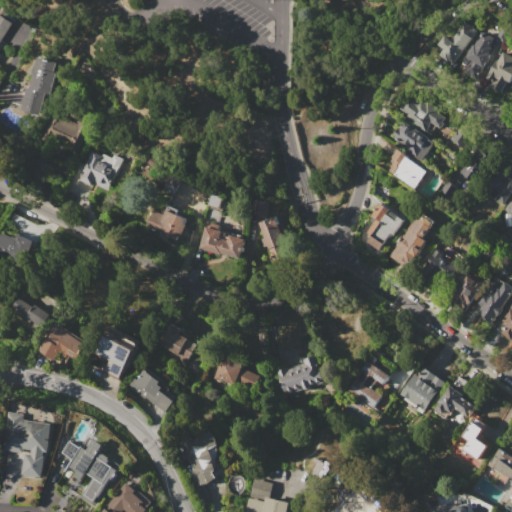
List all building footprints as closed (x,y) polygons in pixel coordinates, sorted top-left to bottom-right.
[(0,13),(13,22),(0,41),(0,13)] [(476,30),(452,64),(439,55),(444,49),(437,44),(443,35),(450,40),(463,22),(476,30)] [(495,41),(478,78),(464,72),(468,65),(461,62),(465,55),(467,56),(478,33),(495,41)] [(502,50),(511,55),(511,76),(510,81),(507,80),(502,91),(490,86),(493,81),(485,77),(494,58),(497,59),(502,50)] [(38,57),(57,63),(54,71),(57,73),(43,116),(21,109),(32,75),(30,74),(32,67),(34,68),(38,57)] [(20,104),(22,94),(8,91),(6,101),(20,104)] [(440,128),(431,122),(425,130),(405,116),(407,113),(400,108),(407,97),(415,103),(418,99),(426,104),(428,101),(440,110),(438,113),(446,118),(440,128)] [(75,154),(67,150),(73,137),(60,131),(69,111),(91,122),(75,154)] [(403,122),(434,143),(422,160),(405,149),(408,144),(394,135),(403,122)] [(459,127),(470,135),(461,147),(450,139),(459,127)] [(489,157),(477,148),(459,171),(471,180),(489,157)] [(426,171),(415,187),(390,169),(394,164),(389,160),(397,149),(409,157),(408,158),(426,171)] [(92,152),(102,157),(104,154),(112,158),(110,161),(119,166),(108,189),(80,175),(92,152)] [(511,179),(511,190),(503,204),(487,193),(490,188),(486,184),(492,175),(497,178),(504,168),(508,171),(505,175),(511,179)] [(169,175),(181,179),(176,194),(164,190),(169,175)] [(209,205),(212,194),(224,197),(221,207),(209,205)] [(511,216),(511,196),(503,211),(511,216)] [(267,200),(253,200),(253,216),(268,216),(267,200)] [(381,204),(404,219),(393,236),(390,234),(379,250),(367,242),(381,221),(373,216),(381,204)] [(147,226),(153,209),(164,213),(166,209),(186,217),(185,221),(187,221),(181,239),(177,237),(175,240),(160,235),(161,231),(147,226)] [(285,244),(275,216),(258,221),(267,250),(285,244)] [(425,217),(427,218),(429,216),(435,220),(423,238),(427,240),(407,268),(391,257),(399,245),(396,243),(401,235),(404,237),(418,218),(422,220),(425,217)] [(240,259),(201,248),(207,227),(210,228),(211,223),(218,225),(217,230),(220,230),(219,234),(230,237),(231,233),(245,237),(240,259)] [(0,249),(0,234),(1,232),(15,237),(16,234),(33,240),(26,259),(0,249)] [(457,268),(442,291),(426,281),(433,270),(427,266),(438,250),(449,257),(446,261),(457,268)] [(484,282),(464,311),(453,304),(456,299),(454,298),(459,291),(454,288),(458,283),(454,281),(463,267),(484,282)] [(511,286),(511,293),(502,307),(504,309),(498,317),(496,315),(490,323),(476,314),(482,306),(477,303),(492,281),(498,285),(502,280),(511,286)] [(9,311),(17,299),(34,308),(35,306),(49,314),(43,326),(31,319),(29,323),(9,311)] [(511,337),(511,339),(497,330),(502,322),(500,320),(511,302),(511,337)] [(58,322),(88,344),(77,359),(70,354),(68,357),(63,353),(61,351),(55,360),(39,348),(58,322)] [(160,345),(172,324),(182,330),(180,334),(197,344),(187,362),(177,356),(178,355),(160,345)] [(121,380),(103,371),(109,361),(98,355),(112,327),(141,341),(121,380)] [(235,381),(233,386),(211,376),(217,362),(223,364),(228,354),(238,359),(238,361),(243,363),(241,368),(259,376),(253,389),(235,381)] [(282,391),(277,373),(276,371),(286,367),(287,369),(306,363),(304,359),(315,355),(317,360),(324,381),(311,386),(310,388),(308,389),(305,389),(304,389),(303,388),(287,393),(286,390),(282,391)] [(370,360),(390,374),(381,387),(375,382),(372,387),(382,394),(373,408),(349,390),(370,360)] [(424,413),(398,394),(413,372),(419,376),(425,367),(444,381),(438,390),(440,391),(424,413)] [(166,411),(147,397),(145,399),(136,391),(137,390),(130,384),(135,378),(137,379),(146,368),(162,380),(159,384),(162,387),(159,390),(174,401),(166,411)] [(437,407),(452,386),(464,394),(462,397),(476,406),(469,417),(455,407),(451,413),(445,409),(443,412),(437,407)] [(42,456),(44,457),(40,477),(21,474),(25,454),(30,455),(31,450),(23,448),(22,453),(3,450),(9,410),(24,413),(23,419),(52,423),(47,452),(43,452),(42,456)] [(476,417),(486,424),(477,437),(488,445),(478,460),(463,450),(470,441),(463,436),(476,417)] [(181,443),(213,429),(219,444),(209,448),(213,459),(211,460),(216,470),(213,472),(215,477),(199,484),(181,443)] [(62,453),(70,440),(81,447),(73,459),(62,453)] [(76,457),(82,447),(118,470),(107,486),(76,466),(80,459),(76,457)] [(500,447),(511,455),(511,477),(495,466),(500,458),(495,454),(500,447)] [(245,511),(253,478),(274,483),(270,499),(290,503),(287,511),(245,511)] [(101,511),(126,482),(135,489),(133,492),(143,500),(140,504),(147,509),(144,511),(101,511)]
